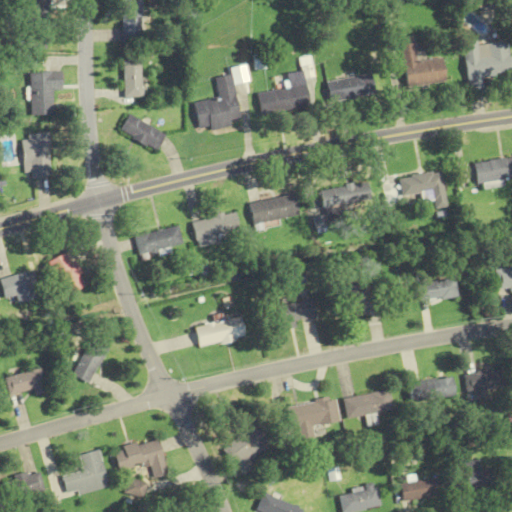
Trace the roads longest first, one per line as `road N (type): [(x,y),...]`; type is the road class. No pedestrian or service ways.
road 1 (residential): [(83,0),(86,107),(104,219),(129,298),(227,511)]
road 2 (residential): [(511,323),(172,393),(0,443)]
road 3 (tertiary): [(511,117),(99,200)]
